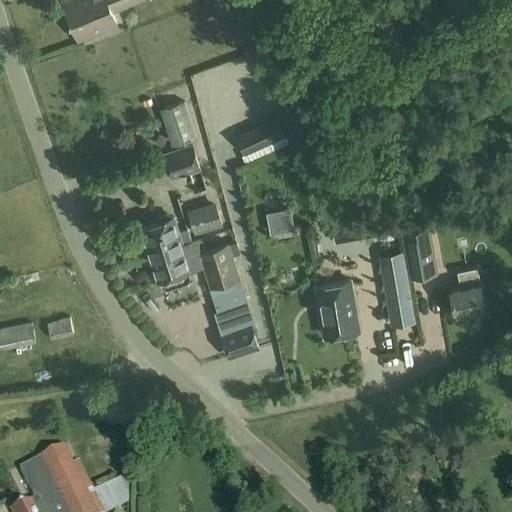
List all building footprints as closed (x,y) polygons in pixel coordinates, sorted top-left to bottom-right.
[(70,0),(64,2),(77,39),(116,26),(110,10),(137,0),(70,0)] [(206,73),(191,80),(197,92),(212,85),(206,73)] [(160,108),(172,146),(197,139),(185,100),(160,108)] [(245,154),(287,134),(277,114),(236,134),(245,154)] [(113,133),(104,128),(99,139),(108,143),(113,133)] [(168,138),(160,134),(156,144),(164,147),(168,138)] [(193,143),(161,153),(170,179),(202,169),(193,143)] [(133,182),(134,193),(157,189),(155,179),(133,182)] [(215,201),(188,209),(196,234),(223,225),(215,201)] [(395,206),(377,210),(381,232),(399,229),(395,206)] [(158,219),(159,221),(141,227),(150,254),(181,243),(173,217),(170,218),(169,214),(167,213),(160,215),(158,219)] [(352,237),(348,215),(331,218),(335,240),(352,237)] [(430,227),(403,231),(408,264),(436,259),(430,227)] [(181,243),(150,254),(159,280),(161,279),(163,284),(168,287),(187,280),(190,275),(188,270),(190,270),(190,269),(204,265),(211,287),(240,277),(229,243),(201,252),(197,239),(182,244),(181,243)] [(240,252),(237,241),(229,243),(233,255),(240,252)] [(393,323),(415,319),(402,251),(380,255),(393,323)] [(458,271),(461,286),(451,288),(455,312),(486,305),(478,267),(458,271)] [(349,279),(317,285),(326,335),(358,329),(349,279)] [(69,307),(46,312),(52,338),(74,333),(69,307)] [(32,322),(0,327),(0,348),(36,342),(32,322)] [(252,324),(223,334),(230,355),(259,346),(252,324)] [(46,402),(2,407),(4,424),(48,418),(46,402)] [(36,500),(28,504),(32,511),(46,511),(60,505),(53,492),(84,476),(78,463),(73,466),(64,448),(19,471),(36,500)] [(32,511),(28,504),(11,511),(102,511),(94,494),(88,497),(86,493),(91,491),(84,476),(53,492),(60,505),(46,511),(32,511)]
